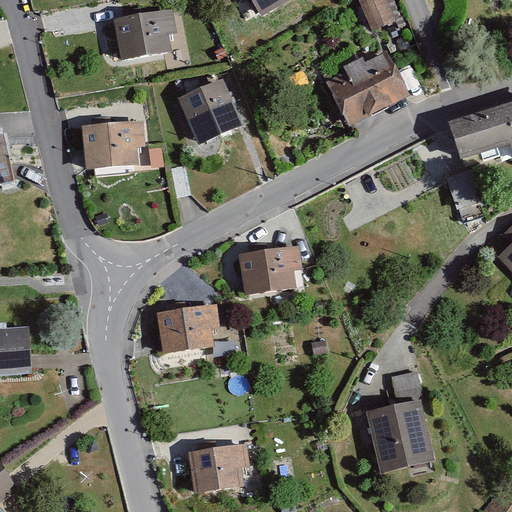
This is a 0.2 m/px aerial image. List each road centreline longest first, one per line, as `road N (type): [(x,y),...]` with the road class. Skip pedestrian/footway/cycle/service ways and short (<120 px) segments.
road 1 (residential): [(452,109),(112,278)]
road 2 (residential): [(112,278),(75,227),(8,0)]
road 3 (residential): [(112,278),(106,337),(142,511)]
